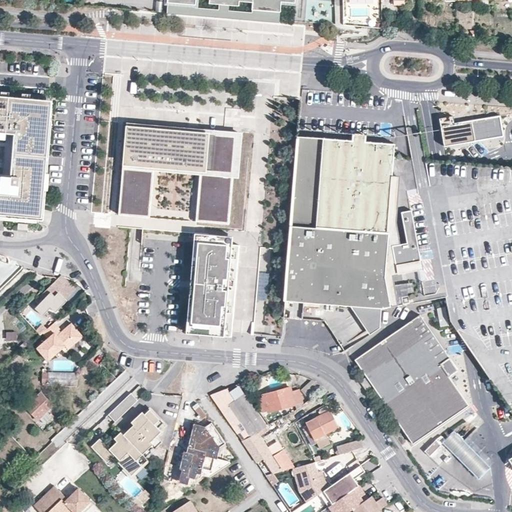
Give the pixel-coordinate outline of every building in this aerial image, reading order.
[(166,0),(167,2),(195,4),(195,0),(208,0),(208,3),(218,4),(228,5),(238,5),(238,1),(252,2),(251,9),(279,11),(280,1),(294,3),(294,0),(166,0)] [(195,4),(167,2),(166,13),(278,22),(279,11),(251,9),(251,12),(228,10),(228,5),(218,4),(217,9),(195,7),(195,4)] [(0,137),(5,138),(5,132),(14,133),(11,177),(0,175),(0,217),(44,221),(46,191),(48,191),(49,174),(47,174),(52,101),(30,98),(30,94),(21,93),(21,97),(10,96),(9,92),(0,92),(0,95),(0,137)] [(470,120),(453,122),(452,119),(439,121),(443,145),(502,135),(499,115),(470,120)] [(126,123),(126,129),(208,136),(209,130),(126,123)] [(208,136),(126,129),(118,215),(139,217),(140,208),(150,209),(153,174),(199,178),(195,222),(228,225),(232,181),(241,182),(245,134),(209,130),(208,136)] [(352,141),(298,136),(284,301),(380,309),(445,296),(447,296),(425,187),(429,186),(424,161),(418,161),(393,158),(394,144),(365,142),(365,136),(353,135),(352,141)] [(447,296),(445,296),(449,320),(472,354),(511,410),(511,167),(478,165),(439,162),(424,161),(429,186),(425,187),(447,296)] [(140,208),(139,217),(149,218),(150,209),(140,208)] [(188,330),(195,242),(191,234),(183,333),(182,338),(188,330)] [(195,242),(236,246),(236,237),(191,234),(195,242)] [(236,246),(195,242),(188,330),(228,333),(236,246)] [(69,282),(62,274),(40,294),(44,298),(35,306),(43,314),(51,307),(55,312),(62,306),(67,301),(65,299),(68,297),(61,290),(69,282)] [(76,289),(69,282),(61,290),(68,297),(76,289)] [(437,309),(441,328),(450,326),(446,307),(437,309)] [(419,314),(354,359),(412,444),(468,405),(448,376),(439,364),(449,357),(419,314)] [(65,343),(71,338),(75,342),(83,334),(71,322),(60,332),(57,335),(55,332),(58,330),(60,328),(54,322),(47,328),(43,332),(48,338),(38,348),(49,360),(66,344),(65,343)] [(36,330),(40,335),(43,332),(47,328),(42,324),(36,330)] [(228,342),(228,338),(228,333),(200,331),(188,330),(182,338),(228,342)] [(18,332),(6,333),(6,341),(18,341),(18,332)] [(66,344),(70,347),(75,342),(71,338),(65,343),(66,344)] [(449,357),(439,364),(448,376),(457,370),(449,357)] [(60,373),(42,373),(42,384),(44,384),(44,385),(60,385),(60,373)] [(77,373),(60,373),(60,385),(77,386),(77,373)] [(365,377),(360,381),(366,390),(371,386),(365,377)] [(306,399),(324,387),(323,386),(317,381),(314,380),(299,390),(306,399)] [(239,386),(229,392),(235,400),(244,394),(239,386)] [(229,392),(227,388),(210,395),(256,462),(263,458),(272,473),(283,470),(293,466),(283,450),(280,451),(272,439),(265,443),(260,436),(269,430),(244,394),(235,400),(229,392)] [(265,398),(261,400),(264,412),(302,402),(299,390),(293,391),(292,388),(264,395),(265,398)] [(116,420),(138,398),(131,391),(109,413),(116,420)] [(41,392),(26,407),(38,420),(39,418),(47,411),(53,405),(41,392)] [(160,418),(150,408),(145,413),(149,416),(155,423),(160,418)] [(143,410),(137,416),(143,422),(149,416),(145,413),(143,410)] [(330,410),(310,420),(309,417),(305,419),(308,425),(302,427),(311,445),(316,442),(319,448),(330,442),(326,434),(338,428),(330,410)] [(47,411),(39,418),(44,423),(52,417),(47,411)] [(157,434),(162,430),(155,423),(149,416),(143,422),(137,416),(132,420),(134,423),(124,433),(143,453),(154,442),(151,440),(157,434)] [(223,440),(209,419),(203,423),(191,420),(185,449),(182,448),(178,466),(180,466),(178,480),(186,482),(187,474),(193,475),(194,471),(207,473),(226,458),(215,456),(217,445),(223,440)] [(465,423),(455,434),(462,440),(472,430),(471,427),(470,425),(468,424),(465,423)] [(136,459),(143,453),(124,433),(121,430),(114,436),(115,437),(117,439),(121,443),(118,445),(115,442),(113,444),(110,447),(100,436),(91,444),(107,461),(115,453),(120,458),(118,460),(124,466),(131,474),(142,464),(136,459)] [(444,441),(442,444),(443,446),(450,452),(478,479),(490,467),(462,440),(455,434),(453,432),(444,441)] [(157,446),(163,440),(157,434),(151,440),(154,442),(157,446)] [(435,441),(424,453),(429,458),(440,446),(442,444),(444,441),(443,439),(442,438),(440,437),(435,441)] [(336,447),(338,454),(363,446),(360,439),(336,447)] [(146,456),(157,446),(154,442),(143,453),(146,456)] [(450,452),(443,446),(439,451),(446,457),(450,452)] [(352,451),(343,457),(349,465),(358,460),(352,451)] [(142,464),(131,474),(133,476),(150,460),(148,458),(142,464)] [(328,486),(324,479),(321,471),(316,472),(313,462),(293,468),(300,491),(307,501),(319,493),(328,486)] [(329,506),(352,489),(348,484),(355,480),(354,478),(365,470),(360,464),(328,486),(319,493),(329,506)] [(131,478),(133,476),(131,474),(124,466),(122,468),(131,478)] [(359,484),(355,480),(348,484),(352,489),(355,487),(359,484)] [(346,511),(352,508),(368,497),(363,491),(360,493),(355,487),(352,489),(329,506),(333,511),(346,511)] [(56,488),(35,507),(39,511),(83,511),(93,503),(80,490),(68,501),(66,504),(63,501),(66,499),(56,488)] [(354,511),(374,511),(387,503),(383,496),(376,501),(372,495),(368,497),(352,508),(354,511)]
